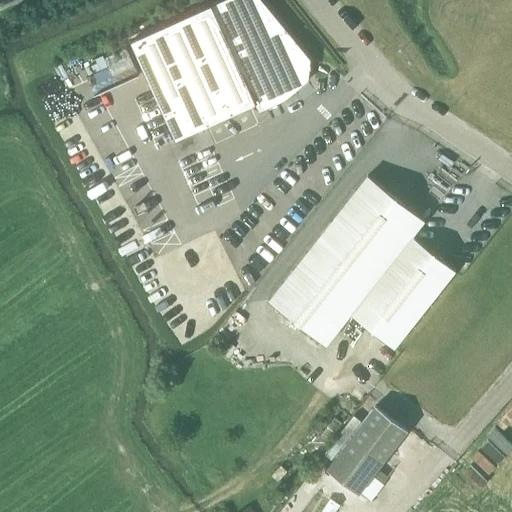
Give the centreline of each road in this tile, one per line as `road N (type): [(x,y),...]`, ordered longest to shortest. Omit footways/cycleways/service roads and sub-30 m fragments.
road 1 (unclassified): [(316,0),(381,84),(511,179)]
road 2 (unclassified): [(511,391),(407,511)]
